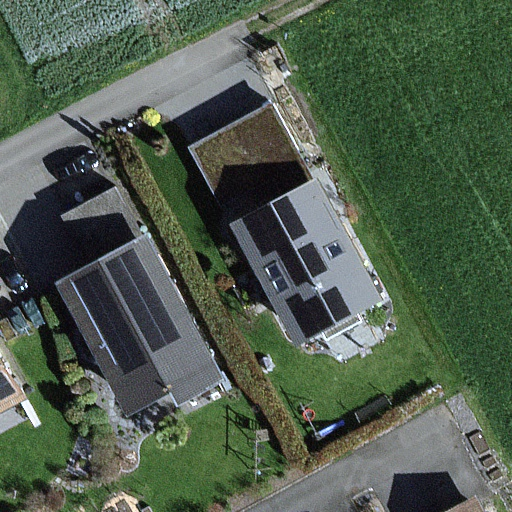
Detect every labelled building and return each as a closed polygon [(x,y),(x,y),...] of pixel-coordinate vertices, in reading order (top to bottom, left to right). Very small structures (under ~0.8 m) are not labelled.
[(300,164),(272,108),(192,149),(221,205),(300,164)] [(315,185),(236,227),(296,341),(376,300),(315,185)] [(94,267),(61,285),(126,409),(172,385),(180,401),(217,382),(116,191),(67,217),(94,267)] [(0,409),(19,400),(0,364),(0,409)] [(478,511),(472,501),(450,511),(478,511)]
